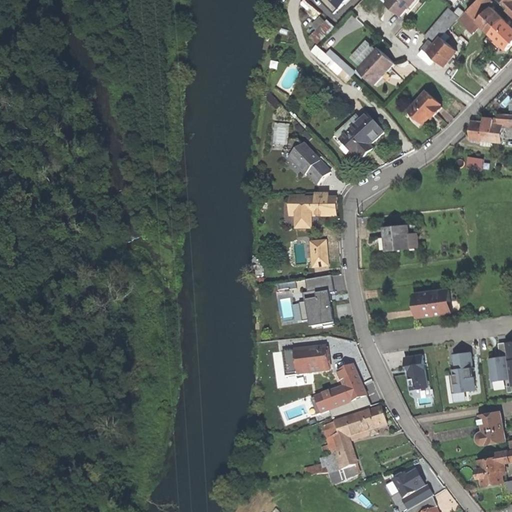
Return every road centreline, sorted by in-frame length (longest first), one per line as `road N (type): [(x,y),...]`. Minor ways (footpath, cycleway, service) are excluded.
road 1 (residential): [(511,69),(441,142),(361,192),(349,212),(351,274),(368,346),(397,409),(473,511)]
road 2 (unknown): [(476,107),(371,17)]
